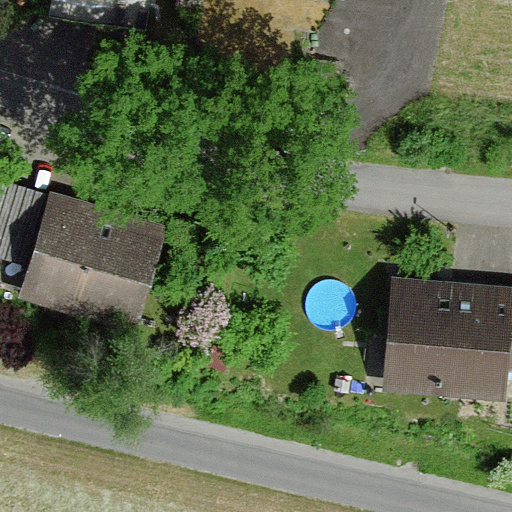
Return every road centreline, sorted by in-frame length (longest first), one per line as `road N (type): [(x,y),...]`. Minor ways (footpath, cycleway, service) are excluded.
road 1 (residential): [(511,203),(347,186),(186,153),(0,95)]
road 2 (residential): [(0,397),(474,511)]
